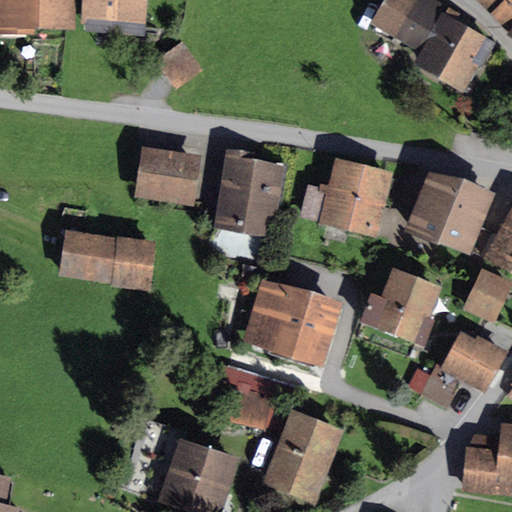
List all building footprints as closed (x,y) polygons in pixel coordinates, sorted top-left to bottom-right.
[(0,0),(0,27),(75,29),(75,0),(0,0)] [(147,0),(82,0),(81,24),(85,24),(86,18),(146,23),(147,0)] [(459,12),(437,0),(382,0),(369,24),(420,52),(414,63),(464,91),(478,66),(481,68),(496,41),(455,19),(459,12)] [(511,0),(476,0),(508,32),(511,25),(511,0)] [(86,18),(85,24),(85,30),(145,35),(146,23),(86,18)] [(203,70),(182,41),(154,61),(175,90),(203,70)] [(202,155),(142,146),(133,197),(194,206),(202,155)] [(254,153),(226,149),(213,227),(267,236),(270,218),(276,219),(285,162),(254,157),(254,153)] [(393,172),(336,158),(329,186),(319,183),(318,186),(307,183),(299,217),(377,237),(393,172)] [(493,193),(428,168),(403,231),(438,244),(442,244),(469,254),(470,251),(479,255),(491,232),(491,231),(480,227),(493,193)] [(511,207),(496,235),(484,257),(484,258),(511,273),(511,207)] [(158,240),(64,227),(58,276),(111,283),(111,286),(151,292),(158,240)] [(484,257),(496,235),(491,232),(479,255),(484,257)] [(442,286),(393,268),(381,297),(371,293),(360,322),(425,347),(435,318),(430,317),(442,286)] [(511,284),(511,282),(481,269),(463,309),(495,323),(511,284)] [(341,302),(259,278),(241,342),(323,366),(341,302)] [(474,340),(459,332),(439,371),(434,368),(420,395),(447,410),(462,381),(485,393),(507,351),(477,335),(474,340)] [(275,404),(235,391),(229,421),(267,429),(275,404)] [(345,431),(291,409),(262,483),(316,504),(345,431)] [(222,511),(240,459),(184,440),(187,434),(143,419),(119,491),(182,511),(222,511)] [(469,447),(464,446),(459,492),(511,497),(511,423),(501,423),(500,435),(475,434),(469,447)] [(11,477),(0,475),(0,511),(19,511),(21,507),(6,504),(11,477)]
